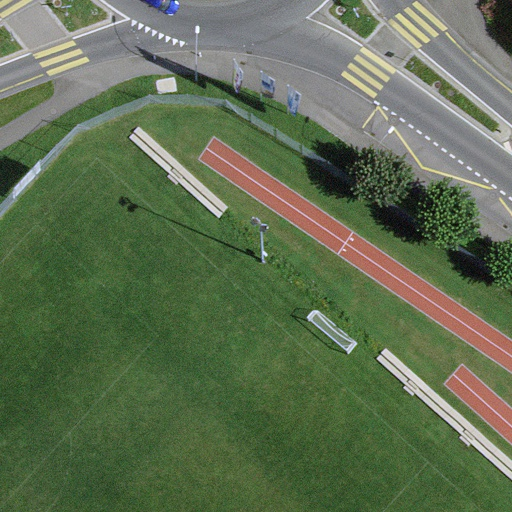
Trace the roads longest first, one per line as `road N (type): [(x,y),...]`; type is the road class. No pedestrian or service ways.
road 1 (secondary): [(511,144),(322,0)]
road 2 (primary): [(157,0),(186,18),(228,24),(285,0)]
